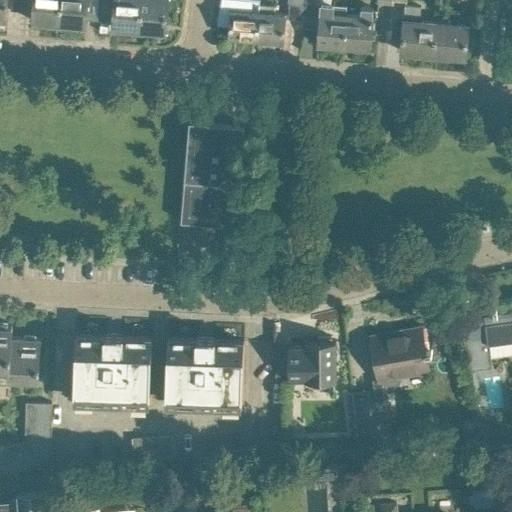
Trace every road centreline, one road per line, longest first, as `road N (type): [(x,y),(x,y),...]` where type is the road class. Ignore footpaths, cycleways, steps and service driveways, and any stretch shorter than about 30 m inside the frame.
road 1 (residential): [(0,296),(278,306)]
road 2 (residential): [(278,306),(511,253)]
road 3 (residential): [(278,306),(291,72)]
road 4 (residential): [(511,90),(291,72)]
road 5 (residential): [(189,64),(0,51)]
